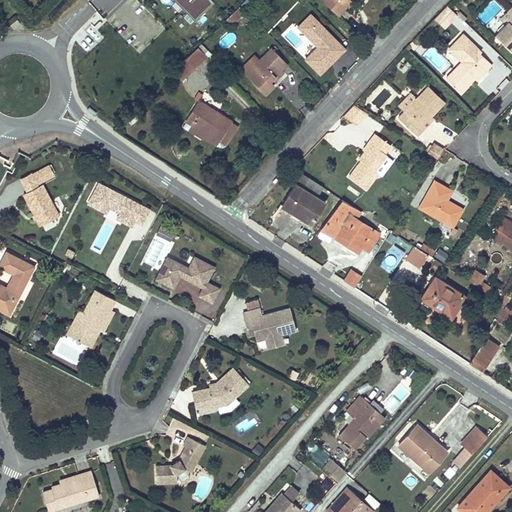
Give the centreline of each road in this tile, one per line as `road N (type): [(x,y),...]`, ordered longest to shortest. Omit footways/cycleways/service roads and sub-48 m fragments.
road 1 (secondary): [(511,410),(227,221)]
road 2 (residential): [(227,221),(431,0)]
road 3 (residential): [(124,433),(151,414),(195,328),(152,303),(113,382)]
road 4 (secondary): [(227,221),(98,135)]
